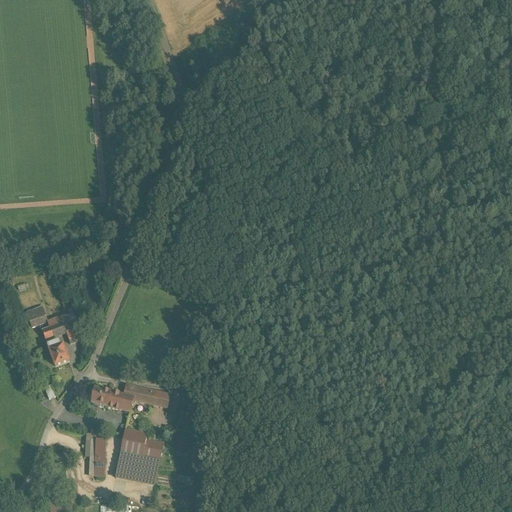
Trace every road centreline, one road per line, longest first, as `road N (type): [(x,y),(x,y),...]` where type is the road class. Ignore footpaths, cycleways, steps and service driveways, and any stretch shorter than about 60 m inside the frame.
road 1 (track): [(86,375),(170,182),(186,125),(180,83),(148,0)]
road 2 (residential): [(0,506),(28,482),(50,420),(86,375)]
